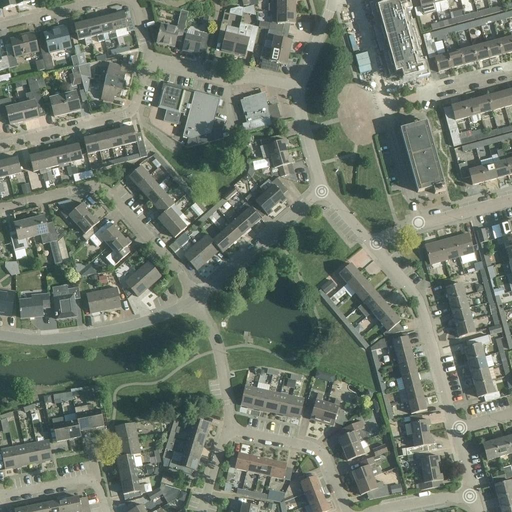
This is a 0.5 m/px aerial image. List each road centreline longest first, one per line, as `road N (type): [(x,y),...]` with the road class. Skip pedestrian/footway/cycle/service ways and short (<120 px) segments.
road 1 (residential): [(0,209),(100,187),(178,272),(193,301)]
road 2 (residential): [(454,430),(417,298),(374,245)]
road 3 (residential): [(0,335),(90,334),(193,301)]
road 4 (residential): [(0,147),(133,112),(146,62)]
road 5 (residential): [(193,301),(320,192)]
road 6 (residential): [(345,511),(317,450),(225,427)]
road 7 (residential): [(146,62),(229,83),(261,78),(299,86)]
road 8 (residential): [(225,427),(217,350),(193,301)]
road 9 (residential): [(384,107),(511,73)]
road 10 (residential): [(416,224),(384,107)]
